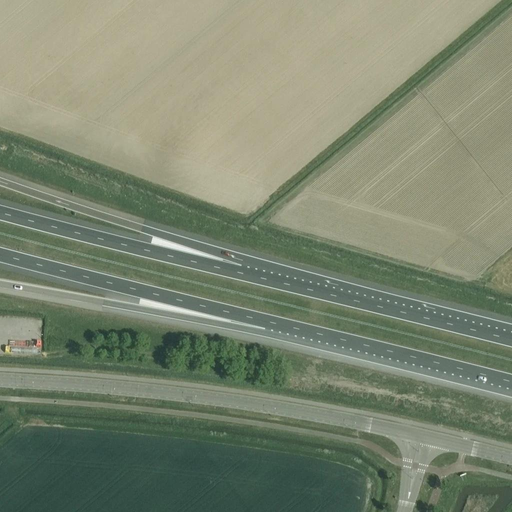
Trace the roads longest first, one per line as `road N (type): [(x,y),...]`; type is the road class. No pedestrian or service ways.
road 1 (unclassified): [(422,437),(189,398),(0,382)]
road 2 (motorway): [(0,254),(265,321)]
road 3 (motorway): [(511,339),(247,273)]
road 4 (motorway): [(0,286),(196,318),(265,321)]
road 5 (motorway): [(247,273),(0,181)]
road 6 (motorway): [(247,273),(0,210)]
road 7 (motorway): [(265,321),(511,381)]
